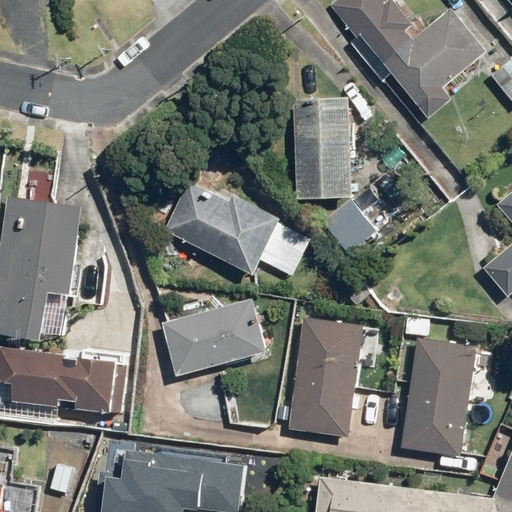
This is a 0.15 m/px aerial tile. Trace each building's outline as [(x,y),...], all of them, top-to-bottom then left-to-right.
[(493,52),(455,6),(424,32),(396,0),(337,0),(332,5),(360,38),(353,44),(425,129),(461,100),(450,87),(493,52)] [(511,61),(493,79),(511,99),(511,61)] [(354,100),(300,100),(300,200),(354,201),(354,100)] [(296,277),(315,241),(286,227),(289,222),(203,178),(174,234),(260,278),(268,263),(296,277)] [(88,209),(11,198),(0,279),(0,334),(49,341),(56,294),(77,297),(88,209)] [(511,199),(502,208),(511,218),(511,247),(486,271),(511,300),(511,199)] [(359,207),(329,231),(350,257),(380,233),(359,207)] [(365,281),(350,297),(365,312),(381,296),(365,281)] [(166,324),(180,378),(272,353),(258,299),(166,324)] [(434,318),(407,316),(406,336),(433,337),(434,318)] [(364,324),(306,318),(294,433),(353,438),(364,324)] [(492,402),(497,350),(417,342),(406,451),(468,458),(474,400),(492,402)] [(17,384),(15,404),(128,416),(134,361),(4,347),(1,383),(17,384)] [(107,479),(102,511),(182,511),(183,507),(220,511),(235,511),(241,467),(125,452),(122,481),(107,479)] [(323,476),(318,511),(511,511),(511,461),(498,497),(323,476)] [(85,468),(60,462),(53,489),(78,495),(85,468)] [(0,511),(35,511),(39,495),(0,487),(0,511)]
